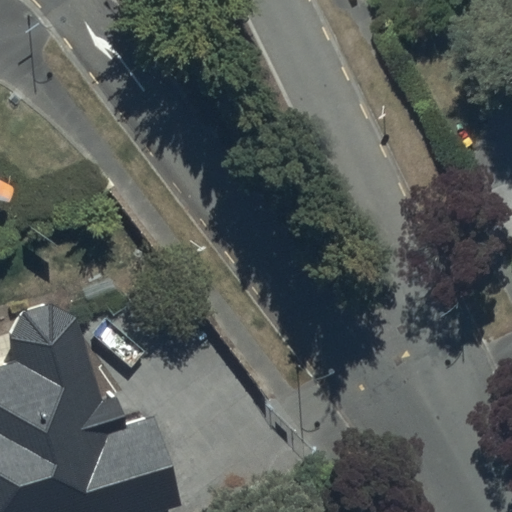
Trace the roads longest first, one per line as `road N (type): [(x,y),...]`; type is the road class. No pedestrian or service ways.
road 1 (residential): [(449,436),(307,306),(74,0)]
road 2 (residential): [(273,0),(406,269),(449,436)]
